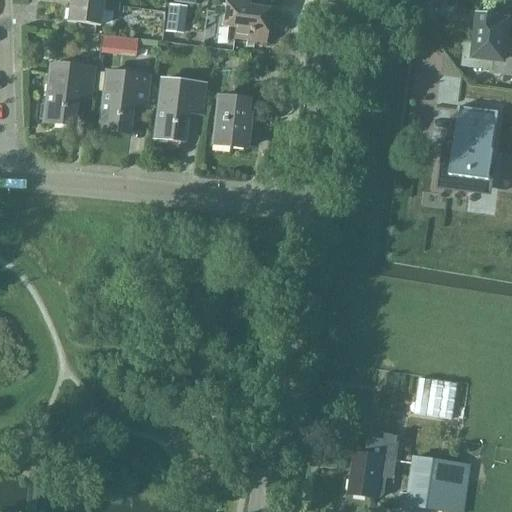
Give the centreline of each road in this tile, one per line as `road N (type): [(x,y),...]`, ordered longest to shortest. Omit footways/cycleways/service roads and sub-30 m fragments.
road 1 (residential): [(258,511),(306,208)]
road 2 (residential): [(306,208),(5,177)]
road 3 (residential): [(306,208),(330,0)]
road 4 (residential): [(5,177),(0,12)]
